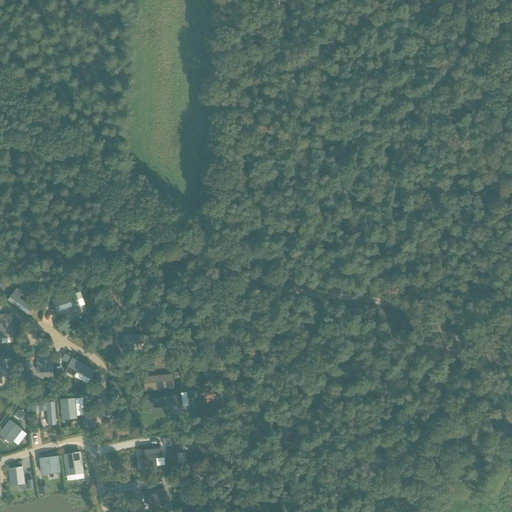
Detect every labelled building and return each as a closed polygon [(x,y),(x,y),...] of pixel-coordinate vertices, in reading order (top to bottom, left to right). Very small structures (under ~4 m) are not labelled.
[(61,283),(54,285),(57,292),(63,290),(63,289),(61,283)] [(76,293),(54,300),(59,314),(80,307),(76,293)] [(12,294),(7,301),(27,315),(32,308),(12,294)] [(11,314),(0,314),(0,333),(13,332),(11,314)] [(143,335),(123,336),(123,344),(143,344),(143,335)] [(53,373),(53,354),(37,354),(36,372),(53,373)] [(65,354),(62,360),(67,363),(70,357),(65,354)] [(94,371),(72,359),(65,372),(74,377),(77,372),(90,379),(94,371)] [(172,375),(151,377),(152,390),(173,388),(172,375)] [(181,395),(153,399),(154,408),(182,404),(182,407),(189,406),(187,392),(180,393),(181,395)] [(61,418),(77,416),(75,399),(60,400),(61,418)] [(54,402),(46,403),(48,425),(56,424),(54,402)] [(23,414),(18,410),(15,415),(19,419),(23,414)] [(10,421),(0,433),(0,434),(5,439),(7,437),(12,441),(18,445),(26,434),(21,430),(10,421)] [(161,450),(140,452),(142,468),(156,466),(155,458),(162,458),(161,450)] [(80,453),(64,455),(67,476),(67,480),(83,478),(88,477),(87,470),(82,471),(80,453)] [(61,472),(59,456),(39,459),(41,475),(61,472)] [(22,467),(8,469),(10,486),(17,485),(17,482),(24,481),(22,467)] [(165,492),(148,495),(150,510),(171,506),(169,499),(166,499),(165,492)]
